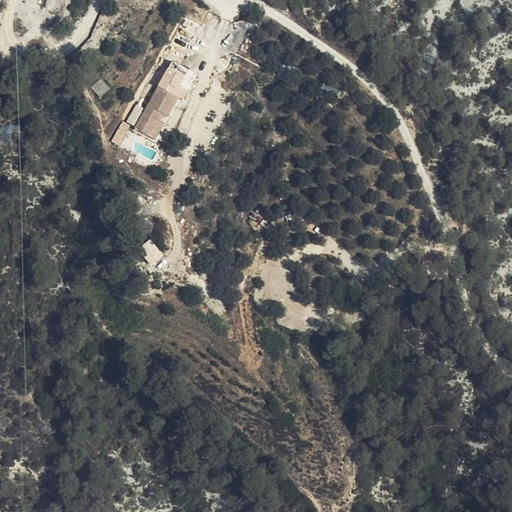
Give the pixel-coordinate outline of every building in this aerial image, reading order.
[(162,75),(177,84),(183,73),(168,64),(162,75)] [(158,82),(173,90),(177,84),(162,75),(158,82)] [(102,78),(92,85),(100,96),(110,88),(102,78)] [(182,96),(173,90),(158,82),(142,110),(148,114),(158,120),(164,110),(172,115),(182,96)] [(148,114),(142,110),(135,122),(141,126),(142,124),(148,114)] [(158,136),(172,115),(164,110),(158,120),(159,121),(151,132),(158,136)] [(152,130),(158,120),(148,114),(142,124),(152,130)] [(121,145),(131,124),(122,120),(113,141),(121,145)] [(141,126),(151,132),(152,130),(142,124),(141,126)] [(139,248),(152,265),(164,255),(151,238),(139,248)]
